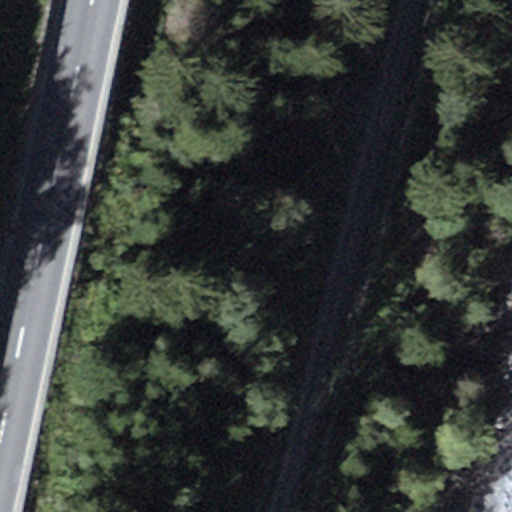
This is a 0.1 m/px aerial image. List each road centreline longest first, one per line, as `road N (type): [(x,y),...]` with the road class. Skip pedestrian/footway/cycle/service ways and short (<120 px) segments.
road 1 (track): [(409,0),(276,511)]
road 2 (primary): [(85,0),(0,413)]
